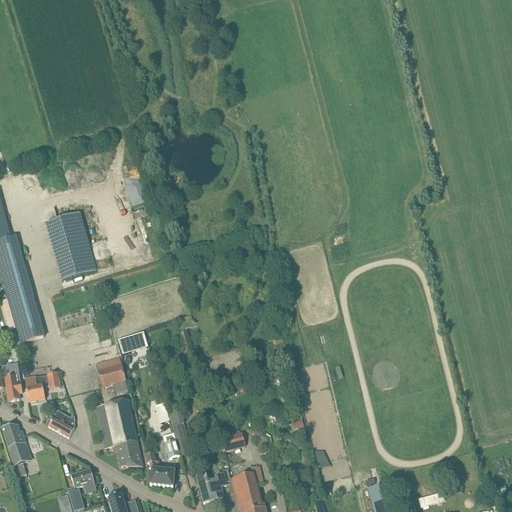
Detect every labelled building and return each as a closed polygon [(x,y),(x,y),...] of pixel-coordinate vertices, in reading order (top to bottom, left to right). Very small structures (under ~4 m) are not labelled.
[(0,271),(21,344),(44,338),(15,238),(10,239),(0,202),(0,271)] [(80,215),(45,225),(62,283),(96,273),(80,215)] [(191,317),(179,321),(180,325),(193,321),(191,317)] [(143,334),(118,341),(122,355),(147,348),(143,334)] [(1,349),(2,356),(10,355),(9,348),(1,349)] [(97,372),(101,389),(125,383),(121,366),(119,359),(96,365),(98,371),(97,372)] [(18,365),(3,368),(4,372),(8,393),(9,403),(19,401),(18,395),(23,394),(21,383),(20,377),(18,365)] [(26,389),(29,403),(45,401),(43,389),(49,388),(50,391),(60,389),(59,379),(58,375),(48,376),(48,377),(41,378),(41,377),(25,380),(26,389)] [(203,394),(200,394),(200,395),(193,395),(192,406),(194,408),(194,409),(197,412),(198,411),(200,412),(207,413),(208,410),(207,402),(203,394)] [(68,399),(61,400),(63,409),(70,408),(68,399)] [(95,404),(96,409),(105,450),(117,448),(121,469),(142,469),(129,402),(103,408),(102,403),(95,404)] [(165,409),(156,412),(159,425),(169,422),(165,409)] [(49,428),(69,439),(75,429),(75,422),(58,412),(49,428)] [(181,413),(169,417),(174,434),(181,457),(193,454),(181,413)] [(1,429),(18,479),(27,476),(23,464),(29,462),(25,451),(28,450),(22,433),(20,434),(18,427),(1,429)] [(216,431),(211,430),(208,433),(208,438),(207,438),(206,440),(212,445),(214,442),(218,441),(216,431)] [(174,434),(163,437),(170,461),(180,457),(174,434)] [(219,440),(223,454),(246,449),(242,434),(219,440)] [(150,465),(149,470),(152,471),(150,487),(173,489),(174,479),(175,473),(170,472),(158,471),(159,462),(156,462),(154,455),(146,456),(148,465),(150,465)] [(249,477),(232,481),(239,510),(239,511),(266,511),(264,504),(261,505),(257,488),(264,487),(259,468),(247,471),(249,477)] [(90,471),(71,477),(74,488),(75,490),(78,489),(85,487),(94,484),(90,471)] [(223,476),(214,478),(215,482),(208,484),(206,477),(197,480),(201,495),(203,505),(215,502),(215,504),(224,502),(221,490),(232,487),(228,471),(222,473),(223,476)] [(393,511),(387,485),(368,489),(373,511),(393,511)] [(74,488),(67,491),(68,493),(73,511),(79,511),(84,511),(78,492),(75,492),(75,490),(74,488)] [(122,496),(108,500),(111,511),(138,511),(135,502),(128,504),(128,505),(125,507),(122,496)] [(323,511),(320,500),(314,502),(316,511),(323,511)]
